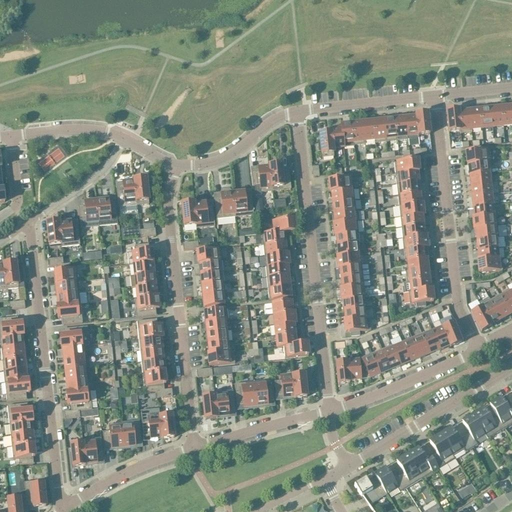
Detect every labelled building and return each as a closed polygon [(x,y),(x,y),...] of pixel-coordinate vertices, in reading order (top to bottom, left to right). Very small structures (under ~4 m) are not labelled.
[(511,126),(511,112),(511,106),(511,107),(501,108),(503,127),(511,126)] [(492,128),(490,108),(490,109),(479,111),(481,129),(492,128)] [(490,109),(490,108),(492,128),(503,127),(501,108),(490,109)] [(471,134),(468,110),(468,112),(458,113),(458,111),(460,135),(471,134)] [(469,112),(469,110),(468,110),(471,134),(471,131),(481,129),(479,111),(469,112)] [(458,111),(446,112),(449,133),(459,132),(460,135),(458,111)] [(429,135),(427,114),(420,115),(420,117),(417,117),(417,116),(416,116),(418,136),(429,135)] [(418,136),(416,116),(415,116),(415,118),(405,119),(407,137),(418,136)] [(407,137),(405,119),(394,120),(397,142),(397,139),(407,137)] [(397,142),(394,120),(384,121),(386,143),(397,142)] [(386,143),(384,121),(373,122),(375,144),(386,143)] [(375,144),(373,122),(362,123),(364,145),(365,145),(365,142),(374,141),(375,144)] [(364,145),(362,123),(351,124),(354,146),(364,145)] [(354,146),(351,124),(341,126),(343,148),(343,144),(353,143),(353,146),(354,146)] [(343,148),(341,126),(340,126),(341,130),(330,131),(333,157),(332,150),(343,148)] [(333,157),(330,131),(330,134),(319,135),(322,159),(333,157)] [(490,163),(489,151),(465,154),(466,165),(490,163)] [(418,172),(417,161),(394,164),(395,175),(418,172)] [(491,174),(490,163),(466,165),(466,166),(468,165),(469,176),(491,174)] [(280,165),(269,167),(272,192),(290,190),(288,169),(281,169),(281,165),(280,165)] [(258,173),(251,173),(253,187),(254,187),(255,196),(261,195),(261,193),(272,192),(269,167),(262,167),(262,169),(257,169),(258,173)] [(418,183),(417,173),(419,173),(418,172),(395,175),(396,186),(418,183)] [(492,184),(491,174),(469,176),(470,187),(492,184)] [(148,205),(146,179),(144,180),(145,181),(141,182),(141,180),(134,181),(136,206),(148,205)] [(352,179),(328,182),(329,193),(353,190),(352,179)] [(136,206),(134,181),(127,182),(127,183),(122,183),(122,187),(116,188),(118,208),(136,206)] [(419,194),(418,183),(396,186),(397,197),(419,194)] [(491,195),(489,185),(492,185),(492,184),(470,187),(472,197),(491,195)] [(353,190),(329,193),(331,193),(332,204),(354,201),(353,190)] [(253,216),(251,195),(244,196),(244,193),(239,193),(239,192),(232,193),(235,218),(253,216)] [(235,218),(232,193),(225,193),(225,195),(220,195),(221,199),(214,199),(216,220),(235,218)] [(422,205),(422,204),(420,205),(419,194),(397,197),(400,197),(401,207),(398,207),(422,205)] [(492,206),(491,195),(472,197),(473,208),(492,206)] [(99,227),(117,225),(115,203),(108,204),(108,200),(103,201),(103,199),(96,200),(99,227)] [(78,207),(80,229),(99,227),(96,200),(89,201),(89,202),(84,203),(84,206),(78,207)] [(354,201),(332,204),(333,214),(352,212),(355,212),(354,201)] [(214,228),(212,207),(205,207),(205,204),(200,205),(200,203),(193,204),(196,230),(214,228)] [(193,204),(181,205),(184,227),(195,226),(195,230),(196,230),(193,204)] [(423,216),(423,215),(422,205),(398,207),(400,218),(423,216)] [(496,217),(496,216),(493,216),(492,206),(473,208),(474,219),(472,219),(496,217)] [(352,212),(333,214),(335,225),(354,223),(357,223),(358,223),(357,212),(355,212),(352,213),(352,212)] [(423,227),(421,216),(423,216),(400,218),(401,229),(423,227)] [(497,227),(496,217),(472,219),(473,230),(497,227)] [(294,232),(293,221),(273,223),(274,234),(261,235),(261,236),(294,232)] [(70,226),(70,223),(65,223),(65,222),(58,223),(61,248),(79,246),(77,225),(70,226)] [(58,223),(46,224),(49,246),(60,245),(61,248),(58,223)] [(335,225),(333,225),(334,232),(334,235),(334,236),(355,234),(358,234),(357,223),(354,223),(335,225)] [(426,237),(425,237),(424,237),(423,227),(401,229),(402,240),(426,237)] [(498,238),(497,227),(473,230),(475,230),(476,241),(498,238)] [(139,228),(121,229),(122,240),(140,238),(139,231),(139,228)] [(155,237),(154,230),(139,231),(140,238),(155,237)] [(283,234),(294,232),(261,236),(263,246),(284,244),(283,234)] [(355,234),(334,236),(336,247),(356,244),(355,234)] [(427,248),(426,238),(426,237),(402,240),(403,251),(427,248)] [(496,249),(495,239),(498,239),(498,238),(476,241),(478,251),(496,249)] [(183,252),(198,250),(197,243),(182,244),(183,252)] [(287,255),(287,254),(286,254),(284,244),(263,246),(264,257),(287,255)] [(338,257),(336,257),(336,258),(360,255),(359,244),(356,244),(336,247),(338,257)] [(132,253),(127,254),(128,266),(133,265),(153,263),(153,256),(151,256),(151,251),(149,252),(148,245),(134,246),(135,253),(132,253)] [(426,259),(425,249),(427,248),(403,251),(404,261),(426,259)] [(501,260),(501,259),(498,260),(496,249),(478,251),(479,262),(477,262),(501,260)] [(221,262),(220,251),(196,253),(197,265),(221,262)] [(289,266),(288,259),(287,255),(264,257),(265,268),(289,266)] [(360,255),(336,258),(336,259),(337,262),(338,269),(361,266),(360,255)] [(63,265),(62,259),(47,260),(48,267),(63,265)] [(427,270),(426,259),(404,261),(404,262),(407,262),(408,271),(405,272),(427,270)] [(502,271),(501,260),(477,262),(478,274),(502,271)] [(222,273),(221,262),(197,265),(198,265),(199,265),(200,269),(199,269),(199,275),(222,273)] [(153,270),(154,270),(153,263),(133,265),(134,277),(155,275),(155,274),(153,274),(153,270)] [(11,264),(4,265),(6,291),(18,289),(24,289),(21,268),(16,269),(15,264),(14,264),(14,265),(11,266),(11,264)] [(76,271),(70,271),(70,265),(63,265),(48,267),(48,268),(56,267),(56,273),(54,273),(55,278),(54,278),(54,285),(77,283),(76,271)] [(289,266),(265,268),(266,279),(288,276),(287,266),(289,266)] [(361,266),(338,269),(339,269),(341,279),(362,277),(361,266)] [(428,281),(427,270),(405,272),(407,283),(428,281)] [(223,283),(222,273),(199,275),(199,276),(201,276),(201,280),(200,280),(200,286),(223,283)] [(134,277),(129,277),(131,289),(136,288),(156,286),(155,279),(154,279),(153,275),(155,275),(134,277)] [(289,287),(288,276),(266,279),(267,290),(289,287)] [(342,290),(340,290),(364,288),(362,277),(341,279),(342,290)] [(411,293),(430,291),(428,281),(407,283),(410,283),(411,293)] [(57,296),(79,294),(77,283),(54,285),(55,292),(56,292),(57,296)] [(225,294),(223,283),(200,286),(202,286),(202,290),(201,290),(202,297),(225,294)] [(155,293),(157,293),(156,286),(136,288),(137,299),(134,299),(134,300),(158,297),(156,297),(155,293)] [(291,298),(290,298),(289,287),(267,290),(268,301),(291,298)] [(364,288),(340,290),(341,301),(365,299),(364,288)] [(411,293),(408,293),(408,294),(409,304),(409,305),(415,304),(416,308),(425,307),(425,303),(433,302),(432,296),(430,296),(430,292),(431,292),(431,291),(430,291),(411,293)] [(511,297),(508,291),(499,296),(509,315),(511,313),(511,297)] [(80,305),(79,294),(57,296),(58,307),(56,308),(80,305)] [(226,305),(225,294),(202,297),(203,297),(203,301),(202,301),(203,308),(226,305)] [(509,315),(499,296),(489,301),(500,322),(500,321),(500,320),(509,315)] [(159,309),(159,308),(157,308),(156,304),(158,304),(158,297),(134,300),(136,318),(156,316),(155,309),(159,309)] [(365,299),(341,301),(341,302),(343,301),(344,312),(363,310),(362,299),(365,299)] [(500,322),(489,301),(490,304),(481,309),(480,306),(491,327),(490,325),(499,321),(500,322)] [(24,302),(9,304),(9,311),(25,309),(24,302)] [(294,313),(292,313),(291,303),(291,302),(272,304),(273,316),(294,313)] [(80,305),(56,308),(57,320),(61,319),(62,326),(82,324),(80,305)] [(481,333),(490,328),(491,327),(480,306),(470,312),(481,333)] [(228,321),(226,310),(203,312),(204,319),(205,319),(206,323),(204,323),(228,321)] [(344,312),(345,322),(364,321),(363,310),(344,312)] [(295,324),(295,323),(294,313),(273,316),(274,327),(295,324)] [(21,337),(23,337),(22,324),(18,325),(17,318),(0,319),(0,338),(21,336),(21,337)] [(156,320),(136,322),(138,341),(162,338),(161,326),(157,327),(156,320)] [(226,332),(225,321),(228,321),(204,323),(205,329),(206,329),(207,333),(206,334),(226,332)] [(345,322),(343,322),(343,323),(344,324),(345,323),(346,327),(344,327),(345,334),(350,333),(351,337),(359,336),(359,333),(365,332),(364,321),(345,322)] [(294,335),(293,325),(295,325),(295,324),(274,327),(275,337),(294,335)] [(453,324),(442,329),(441,326),(450,348),(460,344),(453,324)] [(450,348),(441,326),(442,329),(432,333),(431,330),(440,352),(440,351),(440,350),(449,346),(450,348)] [(82,328),(63,330),(63,337),(59,337),(61,349),(84,347),(82,328)] [(440,352),(431,330),(432,333),(422,337),(421,334),(429,354),(439,350),(439,352),(440,352)] [(227,343),(226,332),(206,334),(206,340),(208,340),(208,344),(207,344),(207,345),(227,343)] [(429,354),(421,334),(422,337),(412,341),(411,338),(420,360),(420,358),(429,354)] [(295,346),(294,335),(275,337),(277,348),(307,345),(295,346)] [(23,348),(21,337),(21,336),(0,338),(0,344),(1,350),(23,348)] [(163,350),(162,343),(161,343),(160,339),(162,339),(162,338),(138,341),(140,352),(163,350)] [(420,360),(411,338),(412,341),(402,345),(401,342),(409,363),(419,359),(419,360),(420,360)] [(409,363),(401,342),(402,345),(392,349),(391,346),(400,368),(400,367),(409,363)] [(228,353),(227,343),(207,345),(208,351),(209,351),(209,355),(207,355),(207,356),(228,353)] [(308,356),(307,345),(277,348),(277,349),(283,348),(284,359),(308,356)] [(400,368),(391,346),(381,350),(389,371),(399,367),(399,368),(400,368)] [(86,358),(84,347),(61,349),(62,349),(64,360),(86,358)] [(24,359),(23,348),(1,350),(2,361),(24,359)] [(163,357),(163,350),(140,352),(141,364),(164,361),(163,361),(162,357),(163,357)] [(389,371),(381,350),(371,354),(380,376),(380,375),(389,371)] [(233,353),(228,353),(207,356),(209,367),(234,364),(233,353)] [(380,376),(371,354),(361,358),(360,359),(369,378),(369,379),(379,375),(379,376),(380,376)] [(86,358),(64,360),(65,372),(84,370),(89,369),(90,369),(88,358),(86,358)] [(24,359),(2,361),(3,373),(25,370),(24,359)] [(369,378),(360,359),(346,360),(349,384),(349,382),(360,381),(360,379),(369,378)] [(338,385),(348,384),(349,384),(346,360),(335,361),(338,385)] [(165,372),(164,366),(163,366),(163,362),(164,361),(141,364),(142,375),(165,372)] [(65,372),(66,383),(85,381),(90,380),(89,369),(84,370),(65,372)] [(25,370),(3,373),(4,384),(26,382),(26,381),(25,370)] [(197,379),(212,377),(211,370),(196,371),(197,379)] [(294,399),(306,398),(306,394),(312,393),(310,371),(292,373),(294,399)] [(166,379),(165,372),(142,375),(144,394),(156,392),(171,391),(171,390),(164,391),(163,385),(165,385),(165,380),(166,379)] [(294,399),(292,373),(291,373),(292,377),(280,378),(281,382),(274,382),(275,396),(282,396),(282,399),(287,398),(287,400),(294,399)] [(26,401),(25,394),(29,393),(28,381),(26,381),(26,382),(4,384),(6,403),(26,401)] [(89,392),(86,392),(85,381),(66,383),(67,394),(66,394),(89,392)] [(272,388),(265,389),(264,382),(253,383),(255,409),(262,408),(262,407),(267,406),(267,403),(273,402),(272,388)] [(255,409),(253,383),(234,385),(236,406),(243,405),(243,409),(248,408),(248,409),(255,409)] [(157,399),(172,397),(171,391),(156,392),(157,399)] [(89,392),(66,394),(67,406),(71,406),(71,412),(63,413),(79,412),(84,411),(91,410),(89,392)] [(234,413),(232,392),(214,394),(216,419),(223,419),(223,417),(228,417),(228,413),(234,413)] [(205,421),(216,419),(214,394),(202,395),(205,421)] [(511,408),(508,411),(501,399),(502,399),(501,398),(490,405),(504,429),(511,424),(511,408)] [(31,423),(32,423),(31,411),(27,411),(26,405),(7,407),(9,425),(31,423)] [(504,429),(490,405),(489,406),(489,407),(490,406),(496,418),(491,421),(484,410),(485,409),(484,409),(473,416),(487,440),(504,429)] [(64,420),(79,419),(79,412),(63,413),(64,420)] [(172,439),(174,438),(171,413),(159,414),(162,440),(169,439),(169,437),(172,437),(172,439)] [(162,440),(159,414),(159,418),(148,419),(148,422),(141,423),(143,437),(150,436),(150,440),(155,439),(155,440),(162,440)] [(487,440),(473,416),(461,423),(462,423),(469,435),(464,438),(471,450),(477,446),(475,442),(484,436),(487,440)] [(123,450),(130,449),(130,447),(134,447),(134,443),(141,443),(138,422),(120,424),(123,450)] [(32,434),(31,423),(9,425),(10,437),(32,434)] [(123,450),(120,424),(108,425),(109,432),(102,433),(104,447),(111,446),(111,449),(116,449),(116,450),(123,450)] [(458,441),(452,430),(452,429),(440,436),(453,458),(463,452),(465,454),(471,450),(464,438),(458,441)] [(32,434),(10,437),(11,448),(34,446),(34,439),(32,439),(32,434)] [(453,458),(440,436),(428,443),(429,443),(436,455),(430,458),(438,470),(454,460),(453,458)] [(85,467),(92,466),(91,465),(96,464),(96,461),(103,460),(100,439),(82,441),(85,467)] [(85,467),(82,441),(70,442),(73,468),(74,468),(74,466),(78,466),(78,467),(85,467)] [(34,446),(11,448),(12,460),(18,459),(19,466),(33,465),(32,458),(34,458),(34,453),(35,453),(34,446)] [(426,461),(419,450),(419,449),(407,456),(422,480),(438,470),(430,458),(426,461)] [(422,480),(407,456),(395,463),(396,463),(403,475),(398,478),(405,490),(422,480)] [(502,464),(498,467),(502,474),(507,471),(502,464)] [(386,496),(396,489),(399,494),(405,490),(398,478),(393,481),(386,469),(386,468),(374,476),(386,496)] [(386,496),(374,476),(366,481),(365,480),(354,487),(361,498),(362,497),(368,506),(386,496)] [(27,505),(33,504),(33,508),(45,507),(43,481),(24,483),(26,502),(27,505)] [(460,504),(453,494),(449,497),(457,506),(457,507),(460,504)] [(9,511),(27,511),(27,505),(26,502),(20,502),(19,495),(7,497),(8,511),(9,511)]
